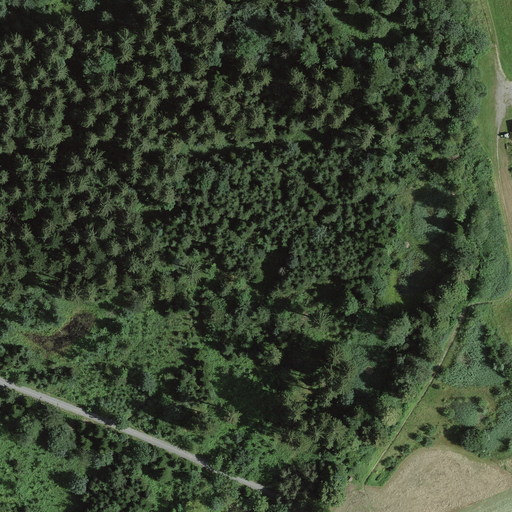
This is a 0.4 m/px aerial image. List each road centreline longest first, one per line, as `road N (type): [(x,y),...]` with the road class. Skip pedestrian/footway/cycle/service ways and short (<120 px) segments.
road 1 (track): [(0,378),(315,511)]
road 2 (track): [(511,234),(497,148),(502,94)]
